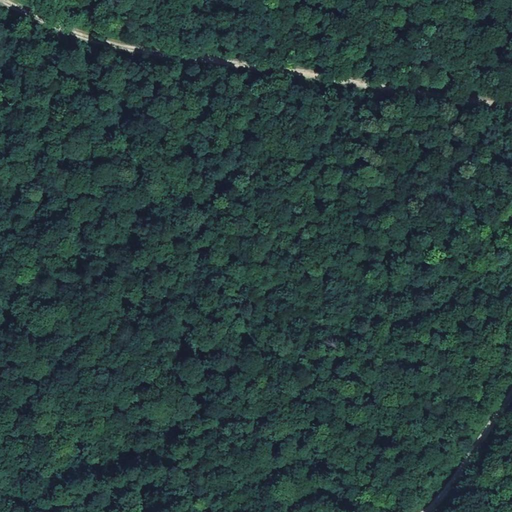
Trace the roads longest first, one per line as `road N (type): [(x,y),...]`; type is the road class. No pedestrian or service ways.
road 1 (track): [(511,107),(106,44),(1,0)]
road 2 (track): [(420,511),(511,391)]
